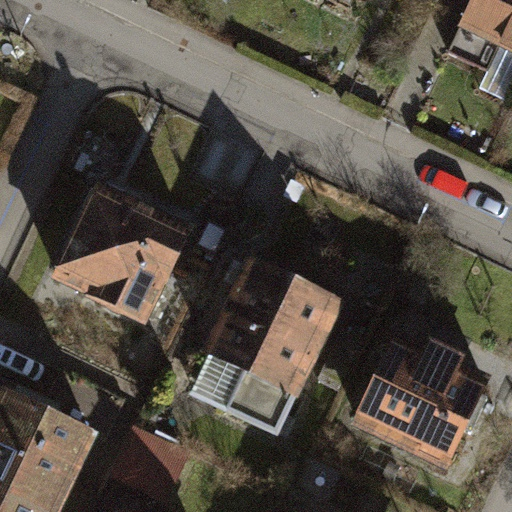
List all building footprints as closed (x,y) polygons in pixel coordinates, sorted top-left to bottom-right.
[(504,50),(511,54),(511,0),(470,0),(445,51),(491,74),(504,50)] [(190,235),(98,194),(60,279),(152,320),(190,235)] [(341,308),(249,267),(245,276),(237,272),(229,289),(237,292),(210,353),(249,370),(235,402),(288,426),(341,308)] [(396,344),(361,422),(454,463),(489,384),(461,372),(464,364),(433,350),(430,358),(396,344)] [(53,421),(2,398),(0,401),(0,489),(47,511),(59,511),(93,440),(104,445),(116,421),(64,397),(53,421)] [(178,459),(140,441),(124,474),(162,492),(178,459)] [(47,511),(0,489),(0,511),(47,511)]
